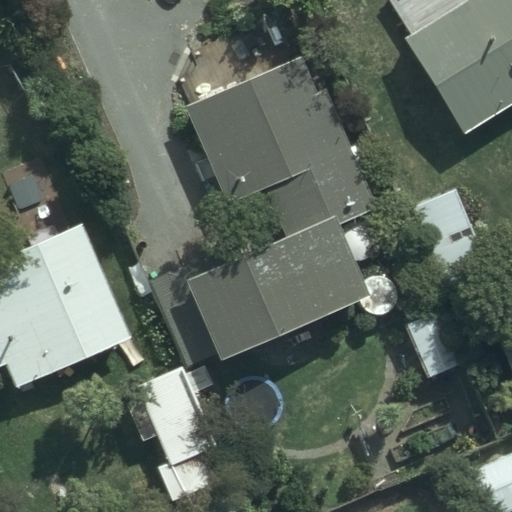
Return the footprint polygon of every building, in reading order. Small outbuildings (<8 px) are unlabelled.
[(511,0),(466,0),(401,40),(461,137),(511,104),(511,0)] [(345,148),(281,11),(217,37),(238,83),(182,109),(226,203),(261,187),(284,236),(180,285),(216,362),(365,293),(334,229),(376,209),(354,163),(361,160),(354,144),(345,148)] [(453,190),(410,209),(442,279),(485,259),(453,190)] [(78,221),(0,255),(0,367),(3,367),(13,390),(130,339),(78,221)] [(440,311),(402,325),(424,378),(461,362),(440,311)] [(511,336),(497,343),(511,374),(511,336)] [(178,367),(136,386),(140,397),(123,405),(141,444),(154,438),(166,465),(151,472),(167,505),(229,475),(191,394),(211,385),(202,367),(182,376),(178,367)] [(467,473),(484,511),(506,511),(511,510),(511,441),(500,447),(504,456),(467,473)]
